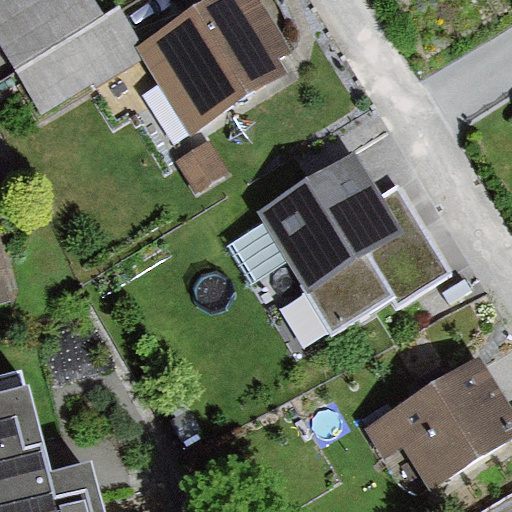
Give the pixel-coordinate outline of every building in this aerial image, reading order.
[(92,0),(5,0),(0,3),(0,47),(44,120),(146,62),(139,50),(144,46),(121,10),(104,19),(92,0)] [(220,0),(144,46),(139,50),(146,62),(192,141),(289,79),(280,65),(293,57),(259,0),(220,0)] [(212,143),(177,166),(198,197),(230,175),(212,143)] [(358,157),(258,217),(334,344),(393,305),(398,313),(453,277),(400,188),(382,199),(358,157)] [(0,310),(15,306),(21,291),(0,213),(0,310)] [(404,454),(432,499),(511,447),(511,415),(480,363),(366,433),(385,465),(404,454)] [(25,377),(0,383),(0,511),(103,511),(92,471),(51,482),(25,377)]
